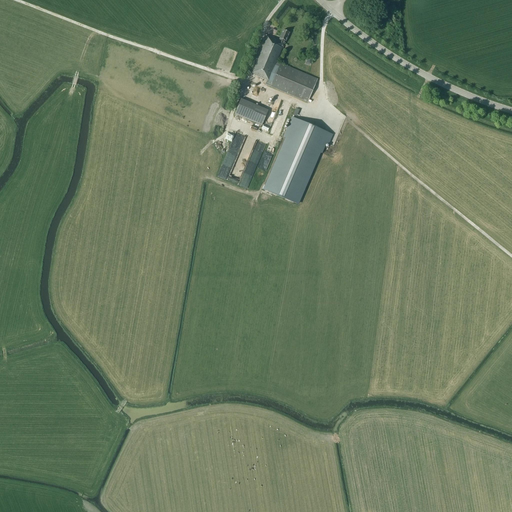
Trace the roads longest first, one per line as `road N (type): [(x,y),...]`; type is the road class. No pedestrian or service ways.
road 1 (track): [(331,10),(322,29),(324,102),(511,256)]
road 2 (track): [(242,80),(15,0)]
road 3 (tertiary): [(511,110),(409,66),(331,10)]
